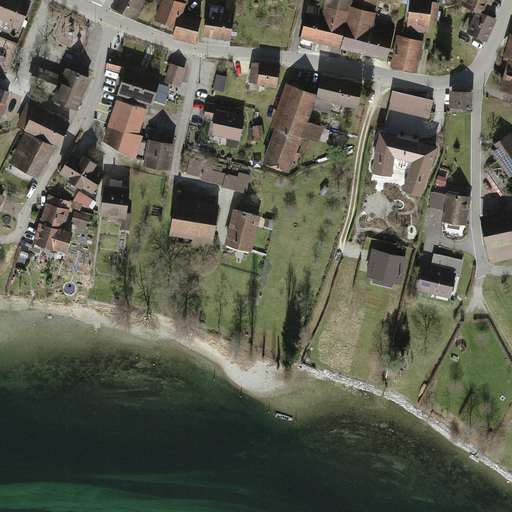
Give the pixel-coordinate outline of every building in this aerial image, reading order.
[(30,4),(19,0),(0,0),(0,29),(18,36),(30,4)] [(147,0),(115,0),(110,11),(135,24),(147,0)] [(191,0),(162,0),(156,21),(177,27),(174,38),(195,44),(203,17),(188,13),(191,0)] [(224,0),(223,6),(208,4),(203,38),(230,42),(235,1),(227,0),(224,0)] [(325,0),(323,8),(309,4),(300,36),(337,46),(348,0),(325,0)] [(348,0),(337,46),(387,60),(395,28),(373,23),(378,0),(348,0)] [(440,4),(410,0),(406,33),(430,36),(431,23),(438,22),(440,4)] [(463,0),(462,5),(477,11),(489,16),(494,0),(463,0)] [(477,11),(467,34),(486,43),(496,20),(477,11)] [(511,35),(511,36),(498,89),(511,92),(511,35)] [(416,73),(422,41),(397,37),(391,69),(416,73)] [(126,62),(109,57),(105,71),(123,76),(126,62)] [(280,66),(251,63),(248,86),(278,89),(280,66)] [(161,75),(126,64),(123,76),(116,96),(151,107),(161,75)] [(187,70),(170,64),(164,83),(180,88),(187,70)] [(57,94),(63,77),(36,66),(30,83),(57,94)] [(90,78),(66,70),(63,77),(57,94),(53,104),(77,112),(90,78)] [(215,87),(225,89),(228,74),(218,72),(215,87)] [(363,83),(322,75),(316,110),(330,112),(332,104),(358,109),(363,83)] [(317,94),(285,83),(271,126),(275,127),(263,163),(292,173),(303,139),(316,143),(321,128),(307,123),(317,94)] [(0,117),(9,94),(0,90),(0,117)] [(432,100),(392,91),(388,110),(428,118),(432,100)] [(472,92),(447,91),(447,106),(472,107),(472,92)] [(72,120),(27,102),(14,129),(58,149),(72,120)] [(146,110),(116,102),(103,143),(132,158),(146,110)] [(231,108),(206,102),(202,119),(214,122),(211,137),(239,143),(245,117),(230,113),(231,108)] [(421,196),(438,147),(379,133),(371,170),(391,174),(395,156),(413,161),(403,189),(421,196)] [(511,135),(510,133),(489,148),(510,179),(511,177),(511,135)] [(24,135),(9,163),(38,178),(52,150),(24,135)] [(174,145),(148,140),(143,168),(169,173),(174,145)] [(106,173),(72,155),(60,178),(93,196),(106,173)] [(239,177),(189,164),(186,175),(201,179),(200,181),(236,190),(239,177)] [(129,189),(104,186),(101,217),(125,220),(129,189)] [(471,197),(433,192),(430,207),(442,209),(441,220),(467,225),(471,197)] [(94,201),(78,193),(72,206),(87,214),(94,201)] [(219,206),(175,199),(170,237),(193,240),(192,248),(212,251),(219,206)] [(69,211),(44,204),(32,243),(66,253),(72,232),(64,229),(69,211)] [(500,206),(478,211),(491,265),(511,260),(511,214),(502,216),(500,206)] [(261,217),(233,210),(223,245),(252,253),(261,217)] [(93,217),(74,212),(70,224),(78,226),(75,234),(88,237),(93,217)] [(407,257),(372,249),(366,276),(401,285),(407,257)] [(432,267),(425,265),(419,290),(451,298),(456,276),(461,277),(465,260),(435,253),(432,267)]
